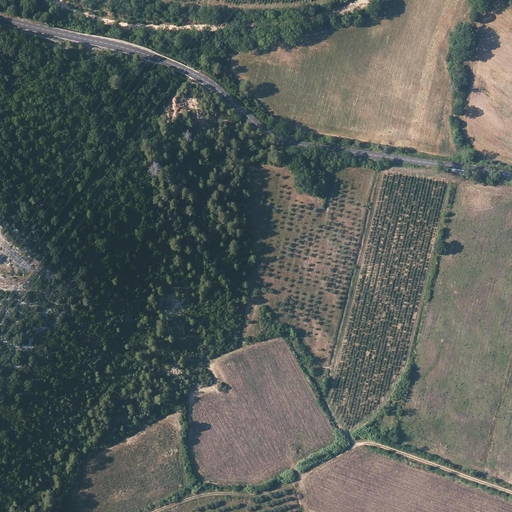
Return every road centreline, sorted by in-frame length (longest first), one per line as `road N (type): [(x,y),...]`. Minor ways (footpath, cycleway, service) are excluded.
road 1 (tertiary): [(0,19),(187,67),(303,148),(511,176)]
road 2 (track): [(158,511),(190,498),(285,487),(363,443),(511,492)]
